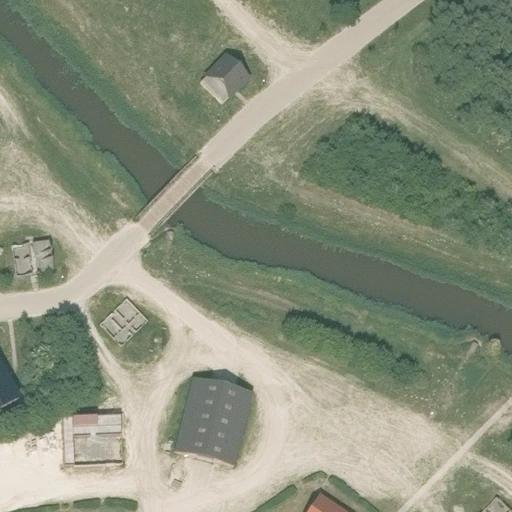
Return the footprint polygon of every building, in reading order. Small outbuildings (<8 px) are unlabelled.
[(247,75),(224,55),(199,84),(221,104),(247,75)] [(52,244),(14,245),(15,275),(53,273),(52,244)] [(115,333),(118,329),(125,335),(131,328),(136,332),(147,320),(126,302),(106,325),(115,333)] [(0,411),(19,400),(0,367),(0,411)] [(251,395),(191,380),(172,454),(232,469),(251,395)] [(121,417),(59,419),(61,467),(122,465),(121,417)] [(342,511),(318,496),(307,511),(342,511)] [(509,511),(497,499),(482,511),(509,511)]
